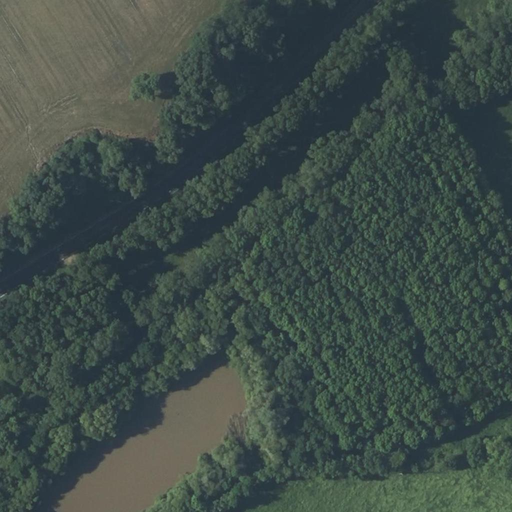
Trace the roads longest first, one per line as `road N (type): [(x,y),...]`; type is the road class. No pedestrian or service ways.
road 1 (tertiary): [(0,289),(178,176),(368,0)]
road 2 (track): [(74,244),(140,329),(127,360),(55,414),(0,488)]
road 3 (track): [(320,191),(464,421),(511,416)]
road 4 (track): [(140,329),(241,259),(366,151)]
road 5 (track): [(0,404),(113,304)]
